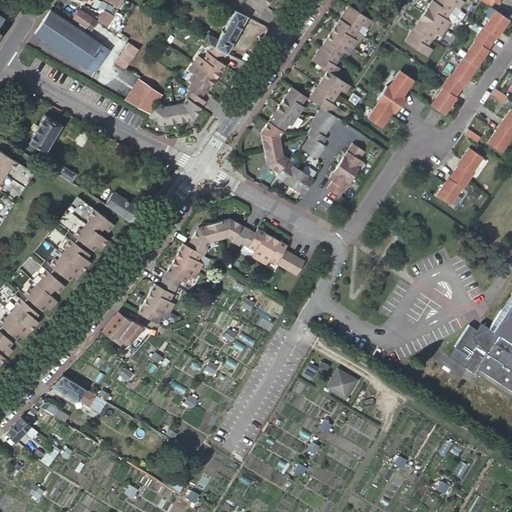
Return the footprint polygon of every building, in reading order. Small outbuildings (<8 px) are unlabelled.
[(245,0),(245,2),(261,13),(265,8),(270,0),(245,0)] [(465,2),(462,0),(433,0),(405,42),(427,58),(433,50),(427,46),(436,33),(441,37),(451,22),(445,19),(454,6),(460,9),(465,2)] [(159,6),(151,2),(148,8),(156,12),(159,6)] [(373,20),(350,5),(313,59),(328,70),(309,98),(322,107),(331,113),(337,105),(331,101),(340,88),(346,92),(351,85),(336,75),(341,67),(335,64),(345,51),(350,54),(359,41),(354,37),(362,24),(368,28),(373,20)] [(76,27),(50,9),(34,33),(67,56),(86,68),(91,70),(96,71),(108,52),(108,48),(76,27)] [(85,10),(78,22),(79,23),(91,31),(94,27),(98,21),(108,25),(115,13),(113,12),(112,14),(104,10),(99,19),(85,10)] [(208,34),(203,42),(212,46),(226,53),(246,17),(234,10),(217,39),(208,34)] [(508,18),(495,10),(484,28),(483,27),(474,41),(475,41),(451,75),(450,74),(441,88),(442,89),(431,106),(444,114),(452,102),(450,100),(453,96),(454,96),(464,83),(462,82),(465,77),(468,79),(484,54),(482,52),(485,48),(486,48),(495,35),(494,34),(497,29),(500,31),(508,18)] [(129,42),(126,48),(116,63),(124,69),(138,49),(129,42)] [(198,56),(193,63),(188,69),(193,73),(188,80),(192,83),(188,89),(190,91),(185,97),(187,98),(183,104),(164,106),(158,102),(150,114),(149,117),(157,123),(163,122),(164,124),(176,122),(189,120),(189,118),(195,117),(205,102),(201,99),(225,65),(221,63),(228,54),(226,53),(212,46),(202,59),(198,56)] [(387,84),(377,98),(380,99),(369,116),(381,125),(390,113),(388,111),(391,107),(396,110),(405,97),(400,93),(403,88),(405,90),(414,78),(401,69),(389,86),(387,84)] [(149,81),(140,77),(125,100),(150,114),(164,92),(149,81)] [(306,97),(291,86),(263,128),(264,134),(261,135),(266,162),(268,162),(269,167),(278,173),(276,177),(303,195),(313,180),(287,162),(288,159),(283,155),(280,136),(283,131),(283,132),(288,124),(291,126),(304,106),(301,104),(306,97)] [(508,98),(496,90),(492,96),(504,104),(508,98)] [(331,113),(322,107),(308,126),(311,128),(307,134),(310,136),(301,149),(316,158),(325,146),(322,144),(326,138),(323,137),(336,117),(331,113)] [(502,152),(511,137),(511,109),(504,121),(506,123),(500,132),(497,131),(489,143),(502,152)] [(62,125),(44,114),(28,142),(45,152),(62,125)] [(482,138),(469,130),(465,136),(478,144),(482,138)] [(365,153),(353,144),(329,179),(332,181),(327,189),(340,198),(363,163),(360,161),(365,153)] [(472,175),(483,157),(470,148),(462,161),(464,162),(461,167),(460,166),(451,180),(452,181),(448,186),(446,184),(438,196),(451,205),(462,188),(463,189),(473,175),(472,175)] [(0,195),(7,186),(8,187),(17,172),(16,171),(20,164),(0,151),(0,195)] [(53,160),(48,168),(71,183),(77,174),(53,160)] [(0,224),(34,173),(22,165),(17,172),(8,187),(0,198),(0,224)] [(106,204),(133,221),(140,210),(113,192),(106,204)] [(0,312),(10,301),(25,286),(31,279),(36,272),(49,255),(60,241),(74,224),(84,211),(89,205),(89,204),(81,198),(78,195),(0,286),(0,312)] [(0,363),(12,351),(8,348),(12,344),(4,337),(1,334),(5,331),(8,334),(15,340),(19,336),(23,340),(37,324),(34,320),(38,316),(30,310),(27,307),(31,303),(34,306),(41,313),(45,308),(49,312),(57,303),(49,295),(53,290),(57,294),(63,286),(56,280),(52,277),(57,272),(60,275),(68,281),(71,276),(76,280),(90,262),(85,258),(89,254),(81,248),(78,246),(81,241),(85,244),(92,250),(95,246),(100,250),(107,240),(99,233),(103,228),(108,231),(113,224),(90,206),(86,212),(84,211),(74,224),(75,225),(61,242),(60,241),(49,255),(51,256),(37,273),(36,272),(31,279),(25,286),(26,286),(11,302),(10,301),(0,312),(0,363)] [(155,284),(138,313),(157,324),(161,316),(166,320),(174,305),(169,302),(181,281),(185,284),(189,277),(194,279),(203,265),(198,261),(202,255),(204,256),(208,249),(206,248),(209,242),(228,238),(233,241),(232,243),(239,247),(241,244),(254,252),(251,257),(266,266),(269,260),(276,264),(284,250),(287,246),(257,229),(255,233),(233,220),(226,222),(225,220),(202,226),(203,229),(196,231),(187,246),(183,244),(158,286),(155,284)] [(276,264),(296,276),(304,262),(284,250),(276,264)] [(56,280),(60,275),(57,272),(52,277),(56,280)] [(511,292),(511,294),(510,295),(508,297),(507,298),(506,299),(505,300),(504,302),(503,304),(502,306),(501,308),(501,310),(490,328),(472,337),(475,343),(469,354),(472,356),(465,367),(475,373),(478,368),(511,390),(511,292)] [(115,315),(103,331),(120,339),(134,322),(120,315),(115,315)] [(134,322),(120,339),(130,344),(138,333),(143,327),(134,322)] [(189,337),(205,346),(212,336),(196,326),(189,337)] [(138,333),(130,344),(143,351),(150,339),(138,333)] [(229,346),(231,342),(214,334),(212,336),(205,346),(218,354),(224,343),(229,346)] [(253,357),(241,351),(238,358),(249,364),(253,357)] [(205,363),(194,358),(188,368),(200,374),(205,363)] [(330,366),(321,362),(319,367),(328,370),(330,366)] [(357,380),(338,368),(326,388),(346,400),(357,380)] [(127,371),(121,381),(141,395),(152,379),(151,379),(142,374),(139,378),(127,371)] [(62,375),(53,385),(98,412),(105,401),(62,375)] [(152,379),(141,395),(149,400),(159,384),(152,379)] [(196,394),(185,388),(181,396),(192,402),(196,394)] [(43,397),(40,398),(39,398),(35,403),(44,409),(49,402),(43,397)] [(49,402),(44,409),(53,416),(54,416),(61,408),(51,401),(49,402)] [(21,417),(6,432),(14,441),(23,432),(30,439),(37,432),(29,426),(21,417)] [(325,421),(320,428),(328,433),(332,425),(325,421)] [(66,440),(74,428),(66,424),(59,435),(66,440)] [(54,445),(47,456),(42,453),(38,458),(48,466),(59,450),(54,445)] [(406,460),(398,456),(393,463),(401,468),(406,460)] [(0,473),(14,482),(20,473),(3,462),(0,465),(0,473)] [(299,463),(295,471),(302,476),(307,467),(299,463)] [(441,483),(436,491),(444,496),(449,487),(441,483)] [(199,494),(195,501),(202,506),(207,498),(199,494)]
